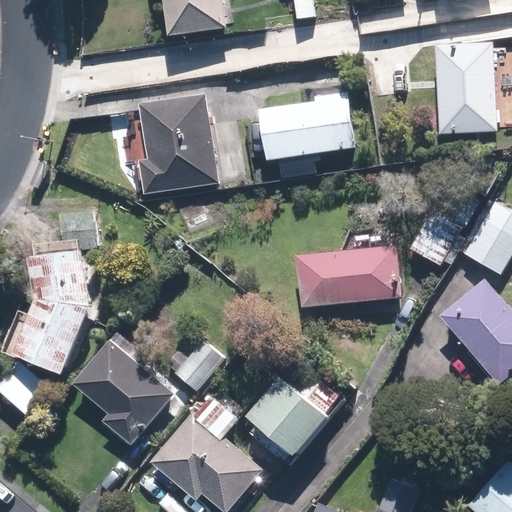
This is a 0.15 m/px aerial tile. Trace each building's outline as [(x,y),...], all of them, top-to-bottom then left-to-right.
[(172,0),(179,39),(235,30),(230,0),(172,0)] [(301,0),(305,21),(321,19),(317,0),(301,0)] [(438,43),(442,134),(499,131),(494,40),(438,43)] [(151,164),(141,166),(145,194),(218,183),(205,97),(143,105),(151,164)] [(261,110),(268,160),(354,147),(347,97),(261,110)] [(466,253),(507,276),(511,267),(511,213),(495,204),(487,217),(466,253)] [(417,249),(447,267),(450,262),(456,265),(472,240),(464,236),(470,226),(441,210),(417,249)] [(92,242),(92,250),(102,250),(101,217),(68,218),(69,242),(92,242)] [(306,258),(311,309),(409,299),(404,248),(306,258)] [(27,357),(75,377),(103,310),(98,255),(74,256),(74,259),(47,261),(50,301),(27,357)] [(114,296),(128,303),(135,292),(121,283),(114,296)] [(452,319),(507,385),(511,381),(511,301),(496,283),(452,319)] [(111,423),(139,446),(182,395),(119,343),(83,386),(118,415),(111,423)] [(182,375),(203,392),(229,360),(210,343),(195,361),(184,352),(173,365),(183,374),(182,375)] [(4,390),(36,416),(58,389),(26,363),(4,390)] [(272,381),(243,416),(296,459),(329,418),(320,411),(332,397),(303,373),(292,386),(283,379),(277,385),(272,381)] [(203,494),(223,511),(225,511),(263,471),(225,438),(241,420),(233,413),(237,409),(216,390),(152,462),(197,502),(203,494)] [(471,506),(478,511),(511,511),(511,462),(510,461),(471,506)] [(410,511),(419,491),(390,479),(378,509),(385,511),(410,511)]
